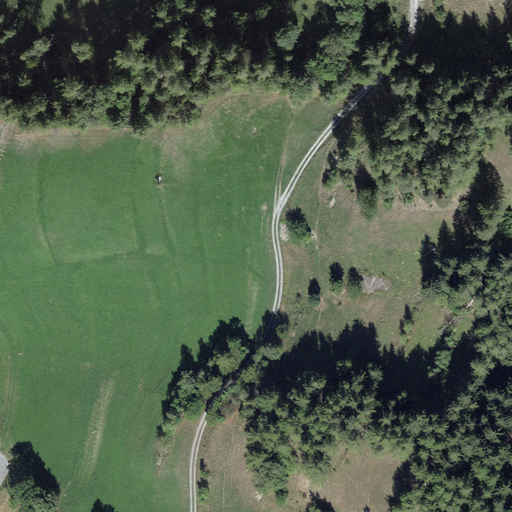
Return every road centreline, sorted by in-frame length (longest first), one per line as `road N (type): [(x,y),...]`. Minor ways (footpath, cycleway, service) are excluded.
road 1 (track): [(186,511),(205,412),(246,367),(272,310),(275,210),(307,154),(398,56),(411,0)]
road 2 (track): [(275,210),(290,116),(305,86),(355,42),(366,0)]
